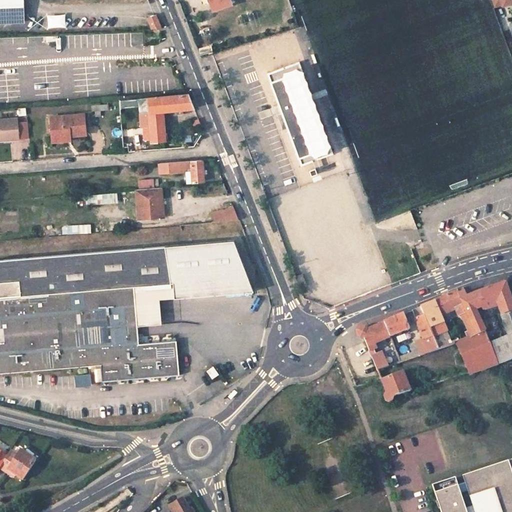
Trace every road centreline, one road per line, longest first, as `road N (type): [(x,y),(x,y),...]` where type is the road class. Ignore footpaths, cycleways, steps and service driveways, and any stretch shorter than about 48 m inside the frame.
road 1 (residential): [(0,169),(200,152),(222,143)]
road 2 (tertiary): [(163,0),(222,143)]
road 3 (residential): [(141,461),(123,440),(0,415)]
road 4 (tertiary): [(511,258),(387,301)]
